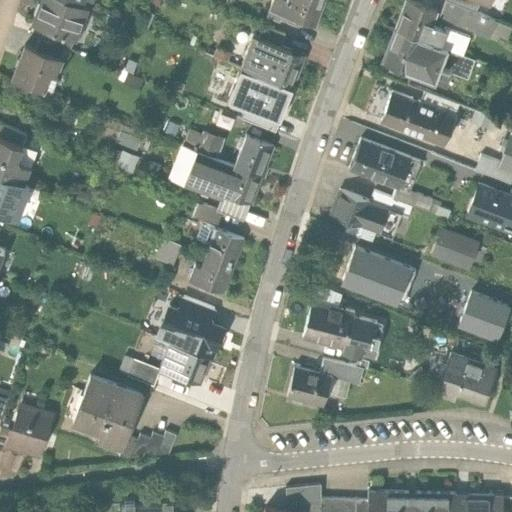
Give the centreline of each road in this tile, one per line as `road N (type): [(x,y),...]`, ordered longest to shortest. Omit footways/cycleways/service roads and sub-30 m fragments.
road 1 (residential): [(368,0),(268,300),(236,459)]
road 2 (residential): [(511,453),(426,445),(236,459)]
